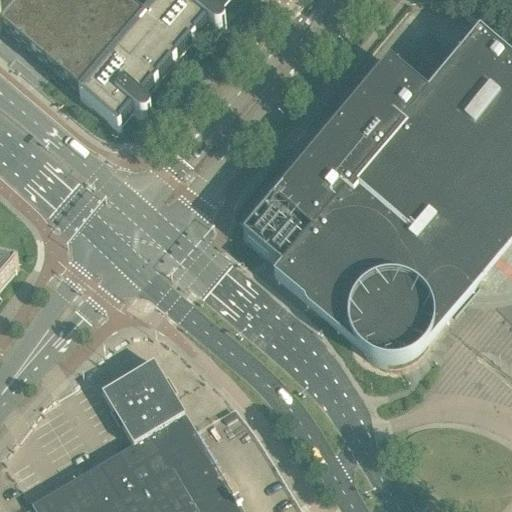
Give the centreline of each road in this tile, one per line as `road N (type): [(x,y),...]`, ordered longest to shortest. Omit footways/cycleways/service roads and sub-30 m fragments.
road 1 (secondary): [(399,511),(304,360),(166,237)]
road 2 (secondary): [(136,270),(266,384),(306,431),(354,511)]
road 3 (tertiary): [(166,237),(369,0)]
road 4 (tertiary): [(316,0),(135,209)]
road 5 (secondary): [(135,209),(0,95)]
road 6 (secondary): [(0,145),(107,243)]
road 7 (tertiary): [(107,243),(62,297),(30,358)]
road 8 (tertiary): [(30,358),(87,323),(136,270)]
